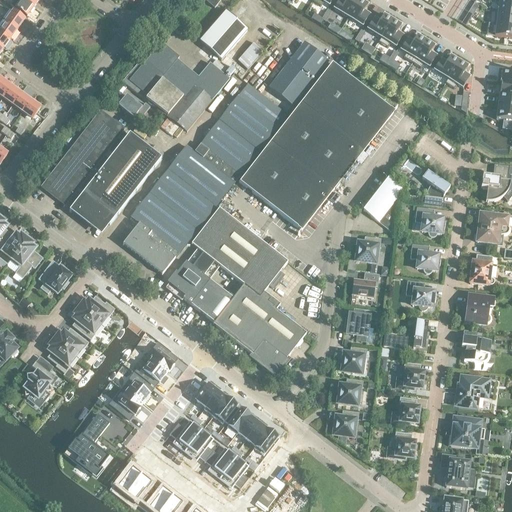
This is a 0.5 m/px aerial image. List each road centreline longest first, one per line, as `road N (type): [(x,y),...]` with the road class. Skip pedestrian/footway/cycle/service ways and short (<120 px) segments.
road 1 (residential): [(420,511),(467,143)]
road 2 (residential): [(272,409),(323,347),(336,216),(413,116)]
road 3 (unknown): [(94,267),(169,157),(244,73)]
road 4 (residential): [(227,511),(133,446),(205,353)]
road 5 (residential): [(475,111),(480,54),(391,0)]
road 6 (residential): [(70,108),(20,66),(63,0)]
road 7 (residential): [(94,267),(205,353)]
road 8 (residential): [(300,427),(405,511)]
road 9 (residential): [(94,267),(46,328),(0,307)]
